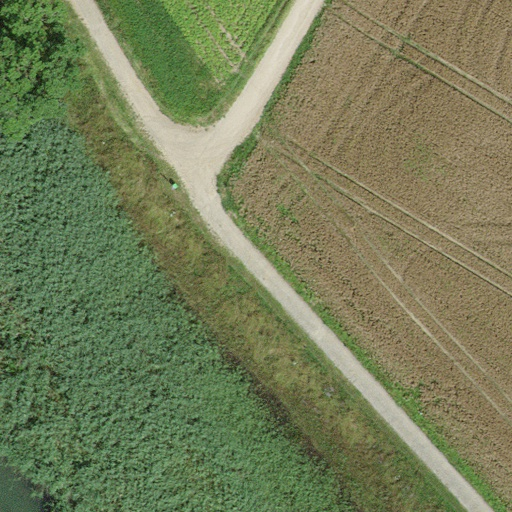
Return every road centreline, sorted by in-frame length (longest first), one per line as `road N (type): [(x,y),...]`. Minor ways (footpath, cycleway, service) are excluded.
road 1 (track): [(480,511),(232,239),(190,168)]
road 2 (track): [(190,168),(237,127),(304,0)]
road 3 (track): [(190,168),(91,0)]
